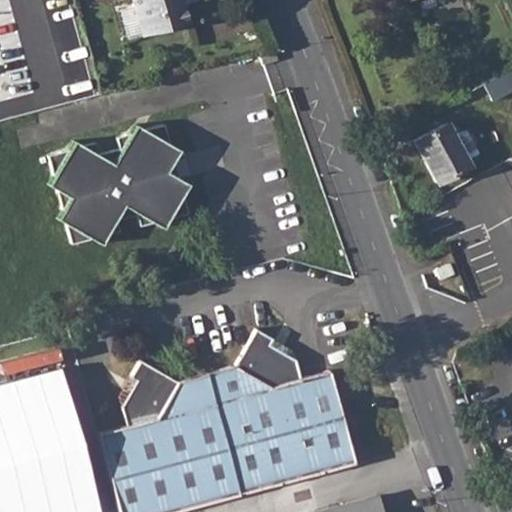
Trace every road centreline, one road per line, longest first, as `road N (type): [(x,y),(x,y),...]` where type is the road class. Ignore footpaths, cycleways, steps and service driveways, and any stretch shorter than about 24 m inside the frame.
road 1 (residential): [(467,511),(286,0)]
road 2 (unknown): [(448,455),(239,511)]
